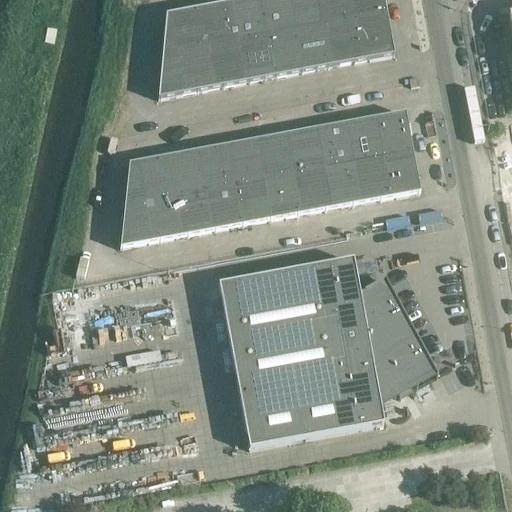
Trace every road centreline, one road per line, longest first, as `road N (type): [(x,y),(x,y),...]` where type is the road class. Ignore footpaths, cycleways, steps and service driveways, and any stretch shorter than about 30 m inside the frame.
road 1 (unknown): [(511,404),(249,457),(235,443),(202,297)]
road 2 (unclassified): [(114,274),(480,204)]
road 3 (unclassified): [(158,125),(454,65)]
road 4 (unknown): [(511,459),(252,511)]
road 5 (unclassified): [(511,367),(480,204)]
road 6 (unclassified): [(480,204),(454,65)]
